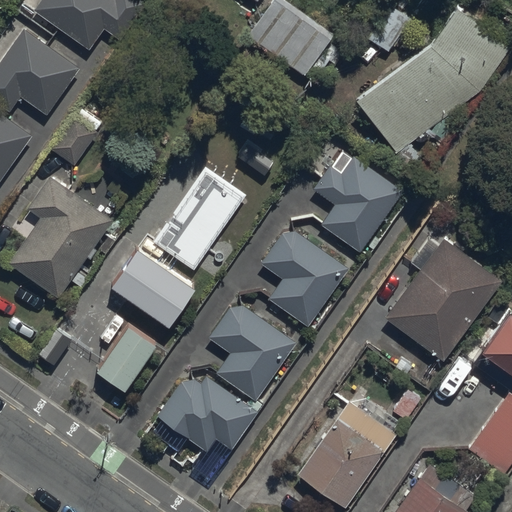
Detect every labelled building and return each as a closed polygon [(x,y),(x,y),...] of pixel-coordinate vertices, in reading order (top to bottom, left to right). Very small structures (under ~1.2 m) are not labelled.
[(144,0),(35,0),(33,3),(90,43),(104,23),(120,35),(145,0),(144,0)] [(293,0),(268,0),(247,30),(304,70),(333,28),(293,0)] [(511,40),(455,0),(422,46),(354,93),(391,146),(478,87),(511,40)] [(388,0),(366,32),(390,48),(413,15),(392,0),(388,0)] [(22,25),(0,54),(0,102),(8,108),(19,92),(45,110),(78,64),(22,25)] [(0,174),(31,132),(0,109),(0,174)] [(51,144),(74,161),(99,126),(76,109),(51,144)] [(323,194),(336,202),(322,222),(358,248),(403,185),(366,160),(354,151),(341,169),(328,160),(310,184),(323,194)] [(153,237),(194,266),(248,190),(207,161),(153,237)] [(112,215),(49,171),(26,203),(39,212),(7,257),(57,292),(89,247),(112,215)] [(267,293),(308,322),(350,264),(308,235),(288,221),(261,259),(281,273),(267,293)] [(501,274),(444,233),(384,316),(442,357),(501,274)] [(109,279),(168,320),(195,282),(136,241),(109,279)] [(216,367),(255,395),(296,338),(257,311),(235,295),(208,334),(229,349),(216,367)] [(480,345),(511,367),(511,307),(509,305),(480,345)] [(93,364),(121,384),(155,337),(127,317),(93,364)] [(207,448),(217,434),(232,445),(258,408),(206,371),(200,380),(185,370),(155,411),(207,448)] [(394,402),(407,413),(423,391),(408,381),(394,402)] [(467,446),(501,470),(511,454),(511,389),(509,388),(467,446)] [(296,468),(345,502),(397,430),(348,395),(296,468)] [(389,511),(460,511),(474,493),(427,459),(389,511)] [(287,511),(329,511),(302,492),(287,511)]
